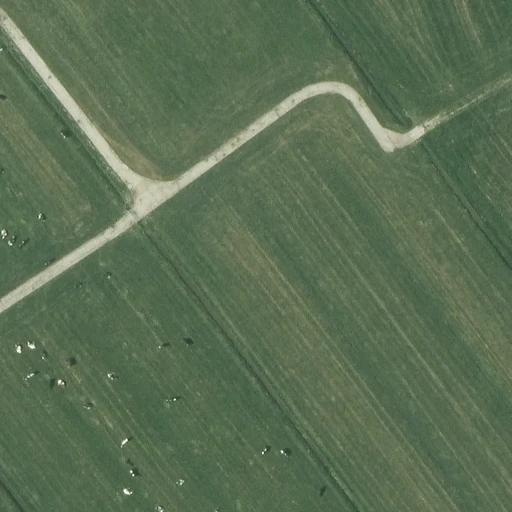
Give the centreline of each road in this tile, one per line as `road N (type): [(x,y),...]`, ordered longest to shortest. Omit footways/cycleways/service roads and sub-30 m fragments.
road 1 (track): [(0,295),(318,77),(342,72),(363,81),(392,122),(411,125),(435,113)]
road 2 (track): [(159,189),(109,142),(0,5)]
